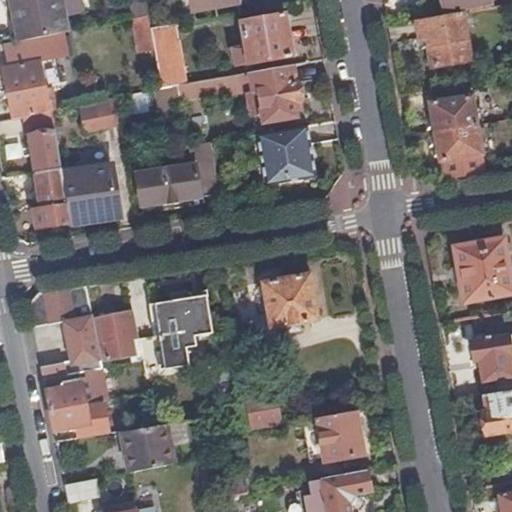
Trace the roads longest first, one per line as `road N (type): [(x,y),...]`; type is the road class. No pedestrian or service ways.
road 1 (residential): [(385,216),(0,279)]
road 2 (residential): [(439,511),(385,216)]
road 3 (residential): [(0,296),(43,511)]
road 4 (residential): [(385,216),(349,0)]
road 5 (residential): [(511,196),(385,216)]
